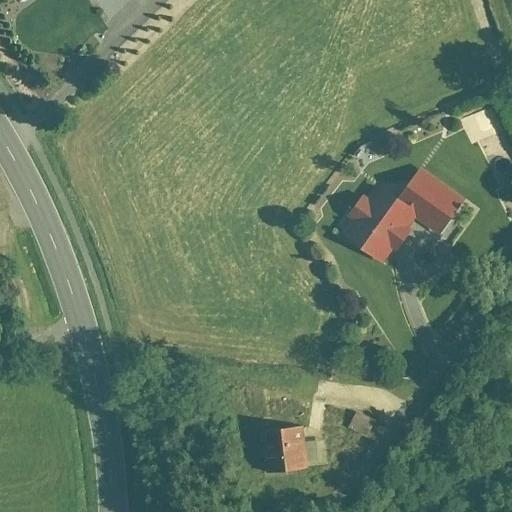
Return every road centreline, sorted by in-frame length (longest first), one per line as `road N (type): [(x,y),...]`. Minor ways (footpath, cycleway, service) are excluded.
road 1 (primary): [(111,511),(81,334),(39,211),(0,136)]
road 2 (residential): [(511,263),(321,511)]
